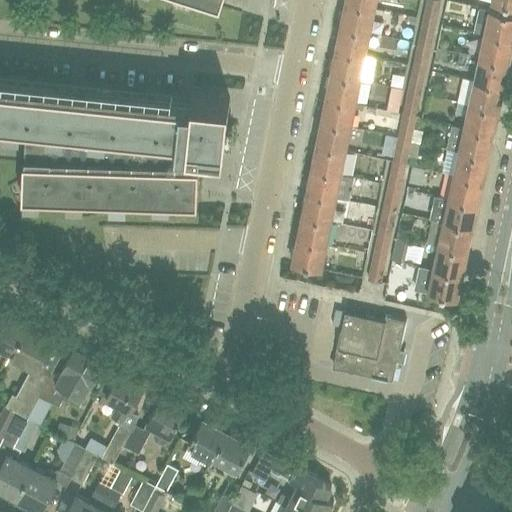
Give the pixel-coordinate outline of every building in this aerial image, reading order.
[(346,0),(346,3),(374,9),(376,0),(346,0)] [(426,0),(425,8),(438,11),(440,0),(426,0)] [(346,3),(341,26),(370,32),(374,9),(346,3)] [(511,40),(511,14),(489,10),(480,7),(474,31),(484,33),(484,34),(511,40)] [(438,11),(425,8),(423,20),(435,23),(438,11)] [(435,23),(423,20),(420,32),(433,34),(435,23)] [(370,32),(341,26),(336,50),(365,56),(370,32)] [(433,34),(420,32),(418,44),(430,46),(433,34)] [(479,57),(508,64),(511,45),(511,40),(484,34),(479,57)] [(430,46),(418,44),(415,55),(428,58),(430,46)] [(336,50),(331,74),(360,80),(365,56),(336,50)] [(428,58),(415,55),(413,67),(426,70),(428,58)] [(508,64),(479,57),(474,81),(503,87),(508,64)] [(426,70),(413,67),(411,78),(423,81),(426,70)] [(360,80),(331,74),(326,97),(355,103),(360,80)] [(423,81),(411,78),(408,91),(421,94),(423,81)] [(503,87),(474,81),(469,104),(498,111),(503,87)] [(23,197),(40,198),(198,203),(199,166),(197,166),(197,156),(189,156),(189,147),(202,149),(203,139),(215,141),(214,141),(219,142),(219,141),(225,142),(227,124),(227,125),(230,99),(193,95),(192,103),(182,102),(183,101),(0,82),(0,128),(26,131),(25,160),(24,160),(24,162),(23,197)] [(421,94),(408,91),(405,103),(418,106),(421,94)] [(350,127),(355,103),(326,97),(322,121),(350,127)] [(418,106),(405,103),(403,115),(416,117),(418,106)] [(498,111),(469,104),(464,128),(493,134),(498,111)] [(416,117),(403,115),(401,126),(413,129),(416,117)] [(345,151),(350,127),(322,121),(317,145),(345,151)] [(413,129),(401,126),(398,138),(411,141),(413,129)] [(493,134),(464,128),(458,151),(488,158),(493,134)] [(411,141),(398,138),(396,150),(408,153),(411,141)] [(345,151),(317,145),(312,169),(341,174),(345,151)] [(408,153),(396,150),(393,162),(406,164),(408,153)] [(488,158),(458,151),(453,175),(482,181),(488,158)] [(406,164),(393,162),(391,173),(403,176),(406,164)] [(341,174),(312,169),(307,192),(336,198),(350,201),(355,177),(341,174)] [(403,176),(391,173),(388,185),(401,188),(403,176)] [(448,198),(477,205),(482,181),(453,175),(448,198)] [(401,188),(388,185),(386,197),(399,200),(401,188)] [(302,216),(331,222),(336,198),(307,192),(302,216)] [(399,200),(386,197),(383,209),(396,211),(399,200)] [(443,222),(472,228),(477,205),(448,198),(443,222)] [(396,211),(383,209),(381,220),(394,223),(396,211)] [(331,222),(302,216),(298,240),(326,245),(331,222)] [(394,223),(381,220),(378,232),(391,235),(394,223)] [(438,245),(467,251),(472,228),(443,222),(438,245)] [(391,235),(378,232),(376,244),(389,247),(391,235)] [(326,245),(298,240),(293,263),(321,269),(326,245)] [(389,247),(376,244),(374,256),(386,258),(389,247)] [(433,269),(462,275),(467,251),(438,245),(433,269)] [(386,258),(374,256),(371,267),(384,270),(386,258)] [(384,270),(371,267),(369,279),(381,282),(384,270)] [(433,269),(428,293),(457,299),(462,275),(433,269)] [(0,346),(12,353),(29,322),(1,306),(0,308),(0,346)] [(345,310),(334,362),(333,366),(393,379),(395,370),(397,360),(404,361),(406,351),(399,349),(405,320),(386,316),(385,319),(345,310)] [(12,393),(6,405),(17,411),(28,416),(36,401),(52,372),(41,366),(60,331),(44,323),(41,328),(29,322),(12,353),(30,362),(27,367),(31,369),(17,395),(12,393)] [(59,376),(52,372),(36,401),(45,406),(49,399),(58,404),(63,395),(79,405),(103,361),(76,346),(59,376)] [(130,410),(144,384),(121,371),(107,397),(119,403),(112,416),(122,421),(129,409),(130,410)] [(133,426),(130,431),(123,444),(138,452),(153,425),(158,428),(154,434),(156,440),(163,443),(168,441),(186,407),(162,393),(141,431),(133,426)] [(6,405),(5,405),(0,414),(0,438),(2,440),(4,436),(17,411),(6,405)] [(28,416),(17,411),(4,436),(15,442),(28,417),(28,416)] [(211,461),(213,457),(228,429),(204,417),(187,448),(211,461)] [(119,425),(102,456),(113,462),(123,444),(130,431),(119,425)] [(228,429),(213,457),(226,464),(224,468),(234,474),(251,442),(228,429)] [(45,473),(32,466),(16,496),(41,510),(58,480),(66,485),(86,448),(75,442),(63,464),(64,464),(61,470),(59,469),(45,473)] [(64,488),(76,494),(82,483),(83,483),(98,454),(88,449),(86,448),(66,485),(64,488)] [(278,502),(285,506),(298,511),(328,511),(333,502),(325,497),(331,486),(264,450),(253,472),(267,480),(271,471),(297,484),(290,497),(282,493),(278,502)] [(0,486),(16,496),(32,466),(8,453),(0,466),(0,486)] [(156,485),(166,491),(178,469),(168,463),(156,485)] [(131,504),(142,510),(143,510),(154,489),(156,485),(144,478),(131,504)] [(93,502),(76,494),(66,511),(96,511),(110,487),(99,482),(92,495),(95,497),(93,502)] [(110,487),(96,511),(110,511),(106,509),(108,504),(113,506),(120,493),(110,487)] [(142,510),(141,511),(157,511),(166,495),(154,489),(143,510),(142,510)] [(227,511),(232,504),(234,499),(223,493),(213,511),(227,511)]
